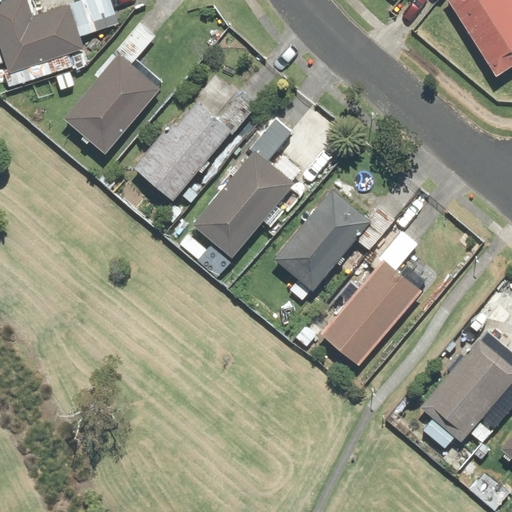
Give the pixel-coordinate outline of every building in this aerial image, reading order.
[(33,0),(0,0),(0,31),(13,70),(89,46),(73,0),(70,0),(37,11),(33,0)] [(511,0),(452,0),(498,72),(511,63),(511,0)] [(124,51),(68,114),(108,149),(164,87),(124,51)] [(196,93),(136,165),(177,198),(236,126),(196,93)] [(258,146),(195,220),(235,254),(298,180),(258,146)] [(335,186),(275,255),(314,288),(373,218),(335,186)] [(388,256),(324,330),(360,361),(424,287),(388,256)] [(511,361),(482,335),(422,404),(462,438),(511,380),(511,361)] [(511,435),(503,446),(511,452),(511,435)]
